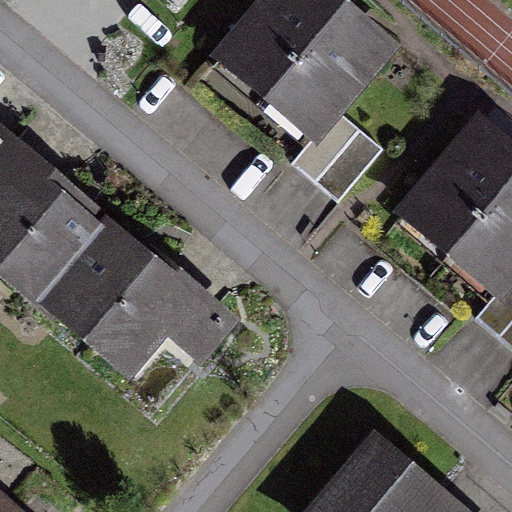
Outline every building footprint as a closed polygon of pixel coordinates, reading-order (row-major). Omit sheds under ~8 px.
[(335,0),(272,0),(211,72),(305,152),(288,173),(332,210),(374,160),(348,138),(411,64),(335,0)] [(511,150),(478,122),(390,225),(484,305),(467,326),(511,363),(511,361),(511,150)] [(0,281),(44,318),(115,234),(0,136),(0,281)] [(115,234),(44,318),(136,397),(173,354),(199,376),(234,335),(115,234)] [(454,511),(384,452),(332,511),(454,511)]
